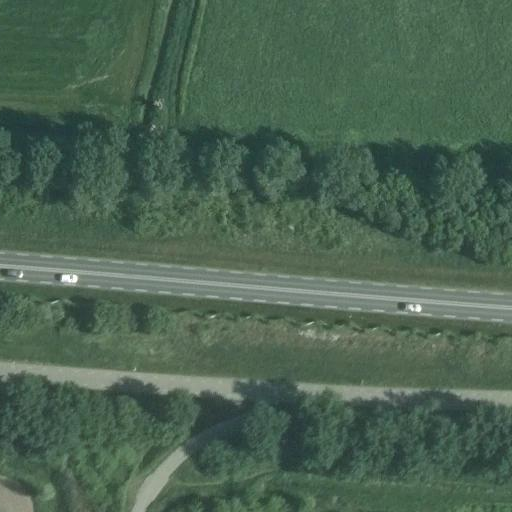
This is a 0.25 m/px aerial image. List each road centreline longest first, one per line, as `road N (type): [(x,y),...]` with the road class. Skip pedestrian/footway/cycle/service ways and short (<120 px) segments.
road 1 (primary): [(0,272),(511,314)]
road 2 (unclassified): [(0,378),(511,407)]
